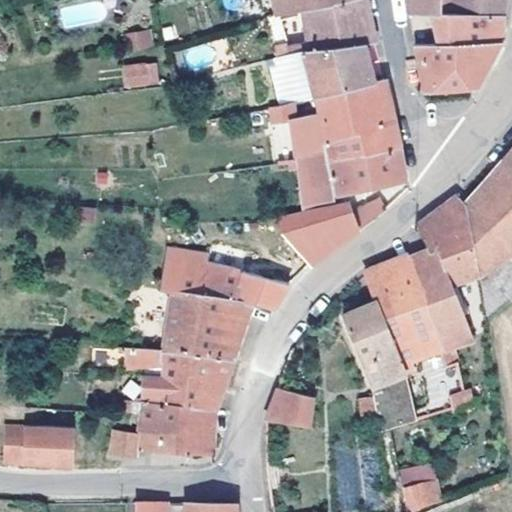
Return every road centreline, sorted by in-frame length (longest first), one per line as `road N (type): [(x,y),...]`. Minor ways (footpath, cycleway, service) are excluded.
road 1 (tertiary): [(247,482),(253,396),(277,333),(448,166)]
road 2 (residential): [(247,482),(0,481)]
road 3 (residential): [(388,0),(405,108),(448,166)]
